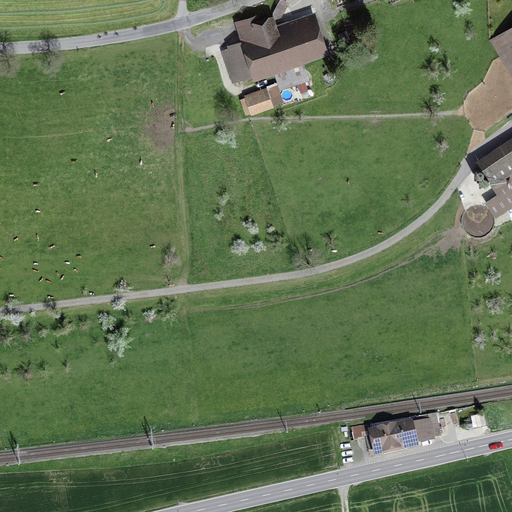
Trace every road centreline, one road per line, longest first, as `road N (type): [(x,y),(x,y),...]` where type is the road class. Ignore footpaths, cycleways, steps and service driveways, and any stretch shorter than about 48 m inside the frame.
road 1 (track): [(511,136),(373,258),(291,279),(0,311)]
road 2 (secondary): [(511,439),(192,511)]
road 3 (tertiary): [(249,0),(131,34),(0,48)]
